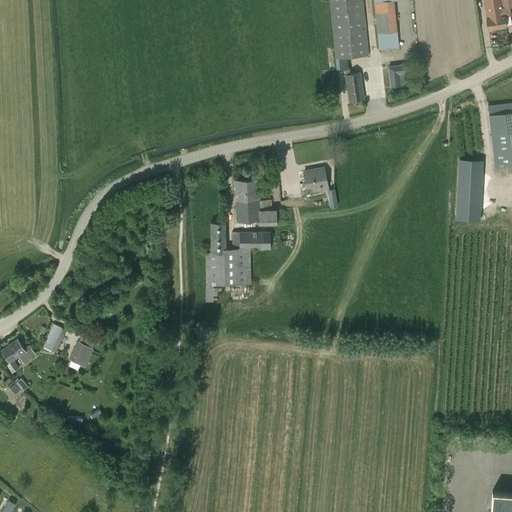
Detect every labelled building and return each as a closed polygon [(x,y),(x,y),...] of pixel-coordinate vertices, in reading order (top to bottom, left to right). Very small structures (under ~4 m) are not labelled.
[(362,0),(330,0),(338,69),(349,68),(347,57),(368,55),(362,0)] [(379,49),(392,48),(392,47),(398,47),(397,32),(398,32),(394,0),(392,0),(374,2),(377,34),(378,34),(379,49)] [(493,8),(502,7),(500,0),(484,0),(487,18),(486,18),(488,29),(496,28),(493,11),(494,11),(493,8)] [(511,0),(500,0),(502,7),(493,8),(494,11),(493,11),(496,28),(506,26),(504,16),(510,15),(509,7),(511,6),(511,0)] [(400,86),(399,75),(407,73),(405,64),(387,66),(390,87),(400,86)] [(349,101),(364,99),(360,73),(345,75),(349,101)] [(511,111),(488,114),(490,135),(493,160),(494,169),(511,166),(511,111)] [(304,171),(307,187),(327,183),(324,167),(304,171)] [(259,179),(235,180),(236,221),(259,220),(284,220),(283,209),(277,210),(277,209),(275,209),(275,207),(271,207),(271,204),(271,199),(260,200),(259,179)] [(335,188),(327,190),(329,200),(330,207),(338,206),(335,188)] [(211,251),(205,251),(206,284),(251,284),(251,249),(271,249),(271,231),(257,231),(254,231),(239,231),(232,232),(232,248),(227,248),(226,221),(210,222),(210,248),(211,251)] [(95,340),(83,334),(70,359),(84,367),(93,349),(91,348),(95,340)] [(47,336),(41,347),(55,353),(60,342),(47,336)] [(17,339),(1,350),(9,361),(6,364),(11,372),(19,367),(14,360),(19,357),(24,364),(37,355),(29,344),(24,348),(17,339)] [(20,377),(19,379),(15,382),(22,391),(28,386),(20,377)] [(99,409),(89,415),(91,419),(101,413),(99,409)] [(511,511),(511,492),(492,491),(490,511),(511,511)] [(8,500),(1,511),(11,511),(15,504),(8,500)]
